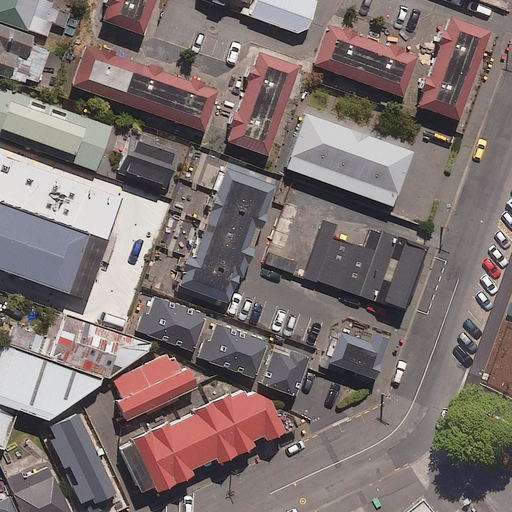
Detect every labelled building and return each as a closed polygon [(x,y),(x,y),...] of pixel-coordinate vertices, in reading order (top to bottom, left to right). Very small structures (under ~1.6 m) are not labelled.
[(0,0),(0,21),(49,38),(59,10),(50,7),(52,0),(0,0)] [(155,0),(109,0),(102,22),(142,37),(155,0)] [(306,32),(317,1),(312,0),(256,0),(250,18),(297,34),(306,32)] [(491,33),(450,18),(419,108),(459,122),(491,33)] [(32,37),(0,25),(0,75),(34,88),(46,53),(28,46),(32,37)] [(418,58),(328,26),(313,67),(403,99),(418,58)] [(218,93),(86,47),(71,88),(204,134),(218,93)] [(299,68),(259,54),(227,143),(267,157),(299,68)] [(112,128),(0,88),(0,139),(96,173),(112,128)] [(434,169),(315,127),(296,183),(415,224),(434,169)] [(178,152),(130,135),(117,173),(165,190),(178,152)] [(279,179),(225,160),(178,287),(227,305),(238,277),(242,278),(279,179)] [(108,240),(0,202),(0,271),(86,302),(108,240)] [(375,252),(332,237),(316,281),(406,313),(429,249),(382,232),(375,252)] [(295,261),(266,251),(262,264),(291,274),(295,261)] [(172,301),(157,293),(150,307),(165,315),(172,301)] [(0,448),(5,450),(19,410),(48,420),(101,383),(157,343),(65,311),(49,356),(0,338),(0,448)] [(288,345),(218,316),(201,356),(271,385),(288,345)] [(358,340),(336,332),(323,370),(370,385),(386,338),(361,330),(358,340)] [(315,346),(298,341),(290,369),(307,374),(315,346)] [(198,386),(189,367),(182,370),(175,356),(169,358),(167,354),(113,379),(122,398),(116,401),(125,420),(198,386)] [(271,399),(256,391),(247,395),(244,389),(120,447),(142,492),(156,486),(158,490),(285,430),(271,399)] [(62,472),(80,511),(90,511),(99,508),(97,504),(122,492),(99,442),(90,447),(95,457),(62,472)] [(66,511),(47,467),(8,484),(19,511),(66,511)] [(434,511),(422,496),(402,511),(434,511)] [(0,511),(13,511),(6,497),(0,500),(0,511)]
